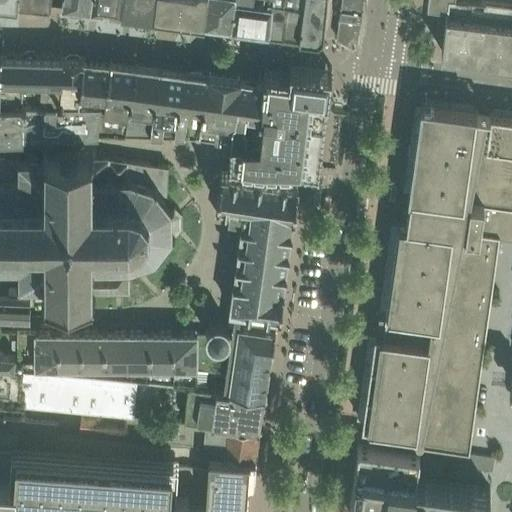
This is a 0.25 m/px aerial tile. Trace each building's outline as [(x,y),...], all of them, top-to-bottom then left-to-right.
[(92,0),(91,8),(121,12),(122,0),(92,0)] [(154,15),(156,0),(122,0),(121,12),(154,15)] [(206,23),(208,0),(156,0),(154,15),(161,16),(161,19),(165,19),(165,17),(206,23)] [(233,26),(235,0),(208,0),(206,23),(233,26)] [(270,31),(274,0),(235,0),(233,26),(270,31)] [(274,0),(270,31),(300,35),(304,0),(274,0)] [(328,0),(304,0),(300,35),(319,38),(324,33),(328,0)] [(357,48),(364,0),(341,0),(337,36),(348,42),(352,44),(357,43),(356,48),(357,48)] [(511,0),(448,0),(448,4),(442,50),(511,58),(511,0)] [(0,101),(60,102),(64,55),(63,55),(61,52),(55,55),(53,52),(47,55),(45,51),(31,59),(26,49),(17,54),(14,49),(6,54),(1,54),(1,74),(0,87),(0,101)] [(64,55),(60,102),(79,102),(80,92),(84,56),(81,56),(66,55),(64,55)] [(84,56),(80,92),(107,95),(113,59),(84,56)] [(104,109),(103,133),(116,133),(125,133),(136,62),(113,59),(107,95),(104,109)] [(230,158),(230,160),(264,164),(266,164),(293,165),(304,165),(307,165),(317,166),(320,167),(320,165),(321,154),(321,152),(323,142),(323,140),(324,129),(324,127),(326,117),(326,115),(327,105),(328,103),(329,92),(329,90),(330,80),(331,78),(332,67),(332,65),(330,65),(319,64),(317,63),(306,62),(304,62),(293,60),(291,60),(291,62),(290,68),(265,65),(264,78),(262,88),(260,135),(233,134),(231,134),(231,136),(230,158)] [(150,134),(159,65),(136,62),(125,133),(150,134)] [(175,135),(184,68),(159,65),(150,134),(164,135),(175,135)] [(184,68),(175,135),(199,135),(209,71),(184,68)] [(233,134),(240,75),(209,71),(199,135),(216,137),(231,136),(231,134),(233,134)] [(262,88),(263,78),(240,75),(233,134),(260,135),(262,88)] [(511,112),(503,111),(422,100),(409,192),(411,192),(407,221),(398,219),(385,311),(387,311),(384,331),(375,330),(362,421),(365,422),(365,421),(371,421),(369,434),(392,437),(411,442),(445,447),(470,451),(500,235),(511,236),(511,112)] [(0,134),(99,132),(100,102),(60,102),(0,101),(0,134)] [(182,212),(181,211),(175,205),(175,203),(171,204),(166,198),(169,164),(110,155),(111,154),(110,153),(108,155),(93,155),(92,152),(96,148),(94,146),(90,149),(49,149),(45,146),(43,148),(47,152),(47,157),(41,157),(41,155),(38,152),(30,152),(27,155),(27,157),(22,157),(19,154),(17,156),(19,159),(0,158),(0,264),(19,264),(19,281),(17,284),(18,285),(21,282),(27,282),(27,284),(30,288),(37,288),(41,284),(41,283),(46,283),(46,288),(43,291),(45,294),(49,290),(90,290),(94,293),(96,291),(94,289),(103,289),(104,291),(105,291),(105,289),(115,289),(115,291),(117,291),(117,289),(128,288),(130,290),(131,289),(129,287),(129,267),(131,267),(136,263),(136,261),(154,255),(156,258),(158,257),(156,254),(170,235),(171,235),(175,235),(176,233),(182,226),(182,212)] [(298,183),(298,182),(222,171),(222,173),(220,175),(221,175),(217,197),(217,201),(217,202),(218,202),(216,211),(243,215),(230,305),(280,312),(280,311),(281,311),(285,283),(284,283),(294,211),(295,212),(299,183),(298,183)] [(0,313),(30,315),(30,297),(30,296),(0,295),(0,313)] [(218,308),(217,315),(37,315),(37,331),(18,331),(18,360),(41,360),(138,370),(239,386),(263,389),(274,316),(218,308)] [(0,365),(17,367),(17,352),(0,350),(0,365)] [(35,368),(17,367),(0,365),(0,400),(45,406),(82,409),(126,413),(135,414),(138,378),(79,372),(59,370),(35,368)] [(260,425),(265,392),(197,384),(188,383),(185,418),(260,425)] [(124,438),(126,413),(82,409),(79,433),(124,438)] [(260,425),(185,418),(148,415),(135,414),(126,413),(124,438),(124,440),(213,449),(256,453),(260,425)] [(0,427),(34,430),(34,431),(58,433),(65,434),(66,422),(0,414),(0,427)] [(255,476),(257,455),(257,454),(256,454),(256,453),(213,449),(124,440),(65,434),(58,433),(34,431),(34,430),(0,427),(0,431),(0,511),(246,511),(248,498),(250,498),(251,481),(249,481),(249,476),(255,476)] [(486,511),(490,487),(433,479),(416,477),(419,452),(368,445),(359,444),(352,497),(355,497),(360,498),(359,510),(358,511),(486,511)] [(445,447),(443,461),(468,465),(470,451),(445,447)]
